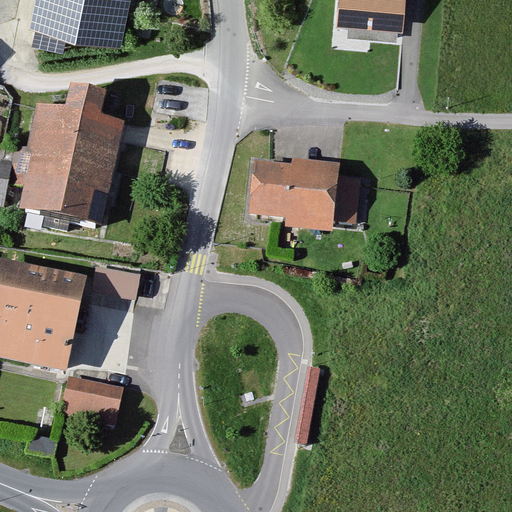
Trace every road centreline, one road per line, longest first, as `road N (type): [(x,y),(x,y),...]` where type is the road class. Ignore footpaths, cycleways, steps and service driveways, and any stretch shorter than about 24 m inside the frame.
road 1 (residential): [(232,95),(191,293),(170,474)]
road 2 (residential): [(232,95),(401,118),(511,123)]
